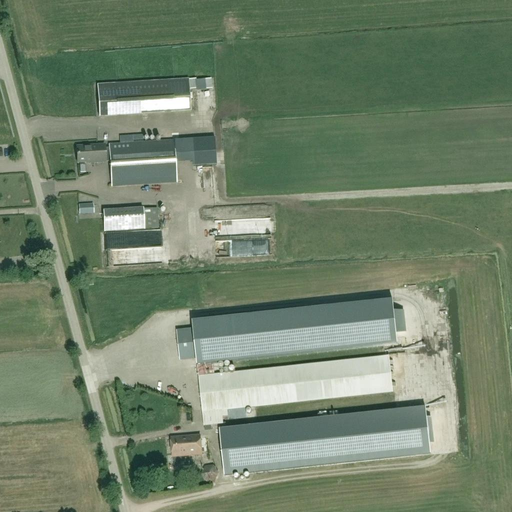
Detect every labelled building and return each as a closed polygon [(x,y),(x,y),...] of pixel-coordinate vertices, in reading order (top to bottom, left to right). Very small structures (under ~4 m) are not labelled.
[(190,110),(188,79),(97,85),(99,116),(190,110)] [(120,144),(143,143),(142,135),(120,137),(120,144)] [(214,138),(192,139),(193,165),(215,164),(214,138)] [(76,147),(77,164),(91,163),(91,164),(98,163),(98,162),(110,161),(112,188),(177,183),(174,141),(109,145),(109,149),(97,149),(97,146),(76,147)] [(79,205),(80,214),(94,214),(93,204),(79,205)] [(144,217),(143,209),(103,211),(104,232),(144,230),(144,229),(159,228),(158,210),(150,210),(151,217),(144,217)] [(217,211),(217,222),(245,221),(244,210),(217,211)] [(246,247),(246,258),(266,258),(267,247),(246,247)] [(199,378),(204,426),(223,424),(222,417),(228,416),(227,409),(345,396),(391,391),(388,357),(214,377),(213,364),(398,345),(393,302),(193,323),(194,329),(177,331),(180,361),(197,359),(197,366),(198,366),(199,378)] [(426,409),(220,431),(225,477),(430,455),(426,409)] [(199,436),(171,438),(173,457),(201,455),(199,436)] [(212,466),(205,467),(201,474),(206,482),(215,481),(219,473),(212,466)]
